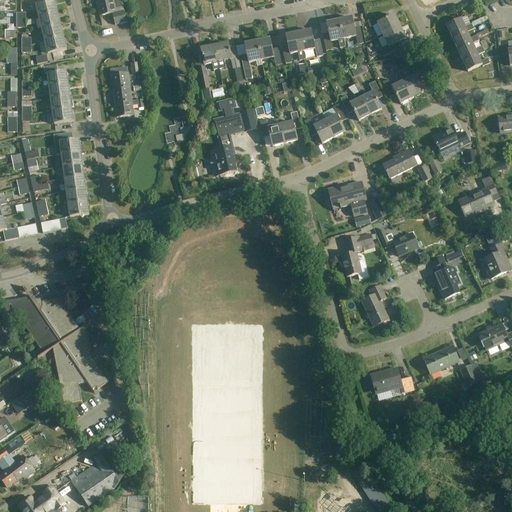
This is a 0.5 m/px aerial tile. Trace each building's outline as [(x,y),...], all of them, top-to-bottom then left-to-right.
[(116,13),(115,8),(123,6),(121,0),(108,0),(96,3),(99,17),(116,13)] [(36,6),(39,18),(57,14),(54,1),(36,6)] [(115,26),(127,23),(124,12),(119,13),(119,15),(113,16),(115,26)] [(39,18),(42,31),(61,26),(57,14),(39,18)] [(377,25),(383,36),(400,28),(395,17),(385,21),(382,15),(367,23),(370,28),(377,25)] [(352,18),(339,21),(343,40),(356,37),(357,46),(364,44),(360,28),(354,29),(352,18)] [(446,27),(452,38),(466,31),(467,33),(474,30),(473,27),(472,25),(471,25),(465,28),(461,20),(446,27)] [(343,40),(339,21),(326,24),(329,35),(323,36),(326,52),(332,51),(331,43),(338,41),(343,40)] [(42,31),(45,43),(64,38),(61,26),(42,31)] [(400,28),(383,36),(388,48),(381,51),(383,57),(398,50),(396,44),(406,40),(400,28)] [(311,31),(298,34),(302,53),(303,53),(315,50),(317,58),(323,57),(320,40),(314,42),(311,31)] [(452,38),(457,50),(471,43),(472,45),(479,41),(477,36),(470,39),(467,33),(466,31),(452,38)] [(290,55),(298,54),(299,62),(304,61),(303,53),(302,53),(298,34),(286,36),(288,47),(282,48),(286,65),(292,63),(290,55)] [(45,43),(48,55),(57,53),(67,51),(64,38),(45,43)] [(270,39),(257,42),(261,61),(274,58),(276,67),(282,66),(278,49),(272,50),(270,39)] [(241,57),(244,73),(246,81),(252,79),(249,64),(261,61),(257,42),(244,45),(247,56),(241,57)] [(457,50),(462,61),(477,54),(478,56),(485,53),(482,48),(475,51),(472,45),(471,43),(457,50)] [(228,44),(214,47),(219,70),(225,69),(224,62),(232,61),(228,44)] [(219,70),(214,47),(201,49),(204,66),(212,65),(213,71),(219,70)] [(38,65),(42,64),(58,60),(57,53),(48,55),(41,57),(36,58),(38,65)] [(482,68),(490,64),(487,59),(481,62),(478,56),(477,54),(462,61),(468,73),(482,66),(482,68)] [(323,65),(316,66),(318,74),(325,73),(323,65)] [(47,75),(49,88),(68,85),(66,72),(58,73),(56,66),(42,68),(43,76),(47,75)] [(415,77),(404,82),(403,83),(412,100),(424,94),(419,84),(424,81),(417,66),(411,69),(415,77)] [(207,76),(205,67),(198,69),(203,95),(204,98),(210,96),(208,89),(206,76),(207,76)] [(429,68),(423,71),(427,80),(433,76),(429,68)] [(234,70),(237,83),(243,82),(241,69),(234,70)] [(327,76),(329,81),(335,79),(332,73),(327,76)] [(111,76),(113,90),(130,88),(128,74),(124,75),(117,76),(111,76)] [(401,105),(412,100),(403,83),(404,82),(400,74),(395,77),(399,85),(392,88),(388,80),(382,83),(390,98),(396,95),(401,105)] [(362,92),(359,94),(370,117),(382,111),(377,101),(382,98),(375,83),(369,86),(373,93),(365,97),(362,92)] [(49,88),(51,100),(70,98),(68,85),(49,88)] [(113,90),(115,104),(132,102),(130,88),(113,90)] [(359,122),(370,117),(359,94),(354,96),(357,101),(350,105),(346,97),(341,100),(348,115),(354,112),(359,122)] [(51,100),(53,113),(71,110),(71,108),(73,108),(72,102),(70,102),(70,98),(51,100)] [(234,116),(232,109),(236,108),(234,99),(217,103),(219,112),(223,111),(225,118),(214,121),(218,138),(219,138),(222,150),(214,152),(218,166),(213,167),(216,177),(237,172),(233,155),(234,155),(230,135),(245,132),(245,133),(257,129),(253,110),(240,114),(234,116)] [(117,118),(134,116),(132,107),(138,106),(138,109),(144,108),(143,100),(132,102),(115,104),(117,118)] [(325,122),(334,139),(345,133),(340,124),(346,121),(338,106),(333,109),(336,116),(330,119),(327,113),(322,115),(325,122)] [(258,110),(260,116),(268,114),(265,107),(258,110)] [(71,110),(53,113),(54,125),(73,123),(71,110)] [(280,126),(285,145),(297,141),(295,131),(301,129),(297,113),(291,115),(293,123),(280,126)] [(22,115),(22,123),(32,123),(32,115),(22,115)] [(511,116),(498,119),(500,135),(511,133),(511,116)] [(177,143),(175,136),(181,135),(180,129),(188,127),(186,117),(180,118),(173,120),(175,126),(169,127),(170,133),(164,134),(167,144),(173,143),(174,144),(177,143)] [(131,127),(141,126),(140,119),(130,120),(131,127)] [(272,148),(285,145),(280,126),(279,120),(274,121),(275,127),(268,129),(266,121),(260,122),(264,139),(270,137),(272,148)] [(322,145),(334,139),(325,122),(314,128),(310,120),(304,123),(312,138),(317,135),(322,145)] [(451,130),(433,139),(440,153),(458,144),(460,148),(469,144),(464,133),(455,137),(451,130)] [(60,143),(62,156),(80,153),(79,140),(60,143)] [(383,166),(390,180),(417,167),(409,151),(397,157),(398,159),(383,166)] [(476,163),(474,151),(466,152),(467,164),(476,163)] [(24,154),(26,161),(36,159),(34,152),(24,154)] [(62,156),(63,168),(82,166),(80,153),(62,156)] [(11,157),(13,164),(22,162),(21,155),(11,157)] [(26,161),(28,169),(38,167),(36,159),(26,161)] [(435,175),(441,172),(436,161),(430,164),(435,175)] [(13,164),(14,172),(24,170),(22,162),(13,164)] [(63,168),(65,181),(84,178),(82,166),(63,168)] [(418,171),(424,183),(432,179),(426,167),(418,171)] [(30,178),(32,186),(41,184),(40,176),(30,178)] [(65,181),(66,193),(85,191),(84,178),(65,181)] [(494,205),(493,203),(491,199),(498,195),(490,178),(489,178),(482,181),(486,191),(466,199),(458,203),(457,203),(464,219),(494,205)] [(16,181),(18,189),(28,186),(26,179),(16,181)] [(354,218),(367,214),(364,202),(366,201),(361,183),(339,189),(339,188),(328,191),(333,210),(340,208),(340,210),(344,209),(344,206),(350,205),(354,218)] [(32,186),(33,193),(43,191),(41,184),(32,186)] [(18,189),(20,196),(30,194),(28,186),(18,189)] [(66,193),(68,206),(87,203),(85,191),(66,193)] [(445,200),(440,191),(432,194),(436,204),(445,200)] [(370,204),(377,220),(387,216),(379,200),(370,204)] [(35,203),(37,210),(47,208),(45,201),(35,203)] [(87,203),(68,206),(70,218),(89,215),(87,203)] [(22,206),(24,214),(33,212),(31,204),(22,206)] [(37,210),(39,218),(49,216),(47,208),(37,210)] [(426,218),(433,223),(438,215),(431,210),(426,218)] [(24,214),(25,221),(35,219),(33,212),(24,214)] [(368,216),(354,220),(356,228),(371,224),(368,216)] [(0,219),(0,233),(3,232),(4,242),(19,239),(17,229),(11,230),(11,227),(7,225),(5,225),(3,219),(0,219)] [(65,219),(59,220),(61,231),(67,230),(65,219)] [(59,220),(53,221),(55,232),(61,231),(59,220)] [(47,223),(49,233),(55,232),(53,221),(47,223)] [(43,235),(49,233),(47,223),(41,224),(43,235)] [(35,225),(29,226),(31,237),(37,236),(35,225)] [(29,226),(23,228),(25,238),(31,237),(29,226)] [(398,257),(418,249),(412,235),(399,240),(398,238),(388,243),(383,230),(378,233),(385,249),(394,246),(398,257)] [(510,239),(508,234),(499,238),(501,243),(510,239)] [(342,257),(347,278),(358,275),(359,281),(369,278),(364,261),(359,262),(356,254),(363,252),(361,248),(372,245),(370,236),(359,239),(359,237),(345,241),(349,255),(342,257)] [(490,280),(505,274),(500,262),(506,260),(500,245),(490,250),(493,256),(482,261),(490,280)] [(434,269),(446,263),(444,257),(432,262),(434,269)] [(444,301),(460,294),(449,269),(437,274),(433,276),(444,301)] [(361,302),(373,328),(388,321),(380,302),(385,300),(379,286),(369,291),(371,297),(361,302)] [(37,359),(38,360),(85,327),(88,325),(79,331),(77,329),(78,328),(64,307),(68,304),(63,297),(42,302),(41,300),(36,301),(34,297),(5,302),(5,305),(0,308),(0,314),(6,324),(12,321),(9,306),(10,305),(17,315),(39,347),(40,347),(45,354),(37,359)] [(82,324),(89,319),(86,314),(78,319),(82,324)] [(511,333),(506,336),(504,333),(501,325),(492,329),(486,332),(479,335),(486,352),(507,342),(511,351),(511,333)] [(85,327),(38,360),(52,350),(64,405),(81,402),(78,385),(86,383),(94,395),(95,394),(92,391),(96,389),(97,391),(108,383),(91,358),(88,359),(87,354),(90,354),(85,327)] [(423,361),(430,376),(459,363),(452,347),(423,361)] [(460,371),(467,387),(478,381),(471,366),(460,371)] [(25,376),(33,389),(43,383),(33,369),(27,373),(28,375),(25,376)] [(400,381),(397,370),(370,377),(376,396),(400,389),(401,395),(415,392),(411,378),(400,381)] [(40,385),(35,389),(42,399),(47,395),(41,386),(40,385)] [(107,399),(115,394),(110,387),(103,393),(107,399)] [(12,405),(19,415),(31,406),(25,397),(26,396),(25,395),(12,405)] [(0,442),(7,437),(2,429),(8,424),(5,419),(4,418),(0,421),(0,442)] [(12,454),(26,444),(20,437),(7,446),(12,454)] [(115,489),(115,490),(126,474),(109,449),(95,459),(96,462),(115,489)] [(0,462),(0,467),(4,474),(0,477),(0,479),(7,489),(22,478),(24,481),(34,473),(32,470),(38,466),(32,458),(27,462),(23,457),(15,463),(10,456),(9,455),(8,457),(0,462)] [(96,463),(71,482),(89,508),(115,490),(96,463)] [(19,507),(22,511),(36,511),(60,495),(54,486),(42,495),(43,497),(34,503),(30,499),(19,507)] [(60,495),(36,511),(52,511),(54,511),(57,511),(68,505),(60,495)]
